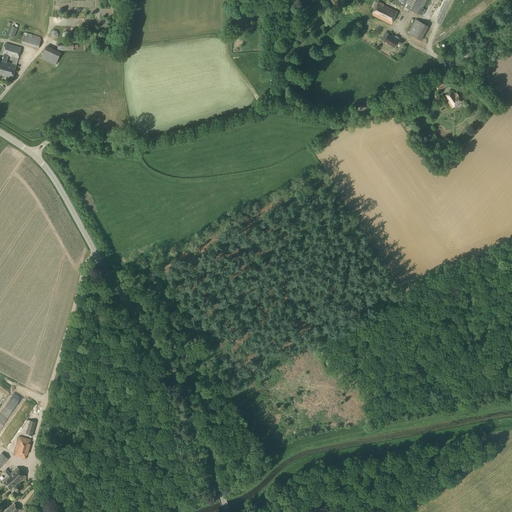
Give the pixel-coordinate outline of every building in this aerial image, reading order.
[(419,14),(426,0),(403,0),(401,5),(419,14)] [(338,1),(332,6),(333,7),(336,5),(339,10),(343,7),(338,1)] [(391,24),(397,12),(378,2),(372,15),(391,24)] [(447,3),(441,22),(446,23),(451,8),(450,7),(451,4),(447,3)] [(421,40),(428,26),(416,19),(408,34),(421,40)] [(17,28),(18,25),(15,24),(14,27),(12,26),(8,36),(14,38),(17,28)] [(41,39),(32,36),(32,35),(27,33),(26,37),(23,36),(21,43),(38,48),(41,39)] [(394,38),(388,34),(384,41),(394,47),(397,42),(401,45),(403,41),(395,36),(394,38)] [(0,60),(0,59),(0,74),(12,78),(16,65),(21,48),(5,43),(2,54),(4,55),(2,61),(0,60)] [(74,51),(73,48),(78,48),(78,44),(57,45),(57,51),(46,46),(43,54),(57,61),(61,52),(58,51),(74,51)] [(43,54),(40,59),(55,65),(57,61),(43,54)] [(439,92),(446,87),(441,79),(434,84),(439,92)] [(455,93),(453,90),(444,97),(452,108),(462,101),(458,95),(456,93),(455,93)] [(32,436),(36,421),(30,419),(26,434),(32,436)] [(26,459),(31,439),(19,436),(13,456),(26,459)] [(46,477),(50,459),(42,457),(38,475),(46,477)] [(26,477),(17,467),(10,473),(6,469),(3,472),(7,476),(2,481),(11,491),(15,487),(14,489),(16,491),(19,492),(21,490),(21,487),(19,485),(17,485),(26,477)]
